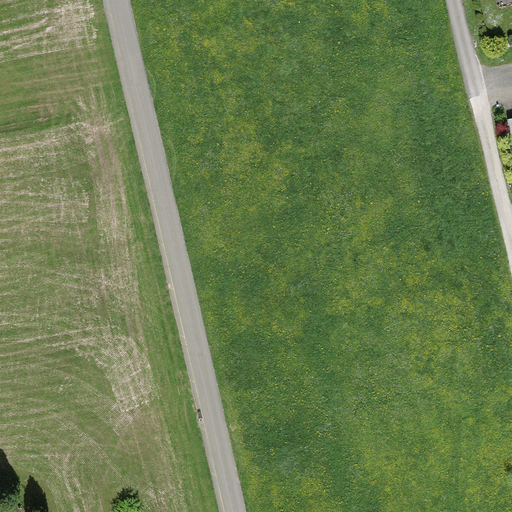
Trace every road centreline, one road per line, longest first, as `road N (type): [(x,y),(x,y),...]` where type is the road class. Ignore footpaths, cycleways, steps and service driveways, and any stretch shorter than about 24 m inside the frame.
road 1 (residential): [(113,0),(229,511)]
road 2 (residential): [(511,274),(450,0)]
